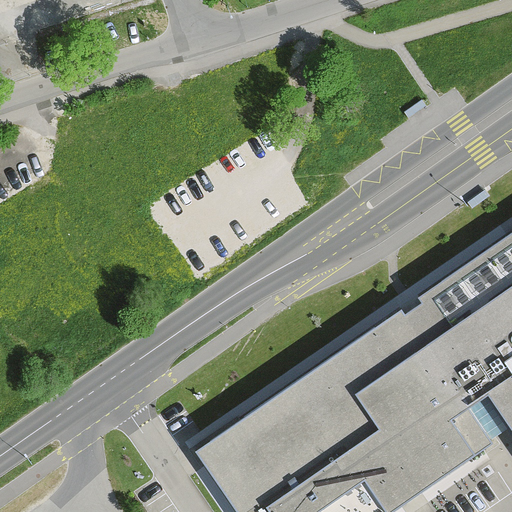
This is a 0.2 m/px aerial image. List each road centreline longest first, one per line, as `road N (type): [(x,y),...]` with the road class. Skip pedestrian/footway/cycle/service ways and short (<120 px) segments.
road 1 (secondary): [(0,456),(267,274)]
road 2 (secondary): [(511,84),(365,186),(267,274)]
road 3 (secondary): [(267,274),(342,245),(511,129)]
road 4 (residential): [(0,101),(191,39)]
road 5 (residential): [(191,39),(327,0)]
